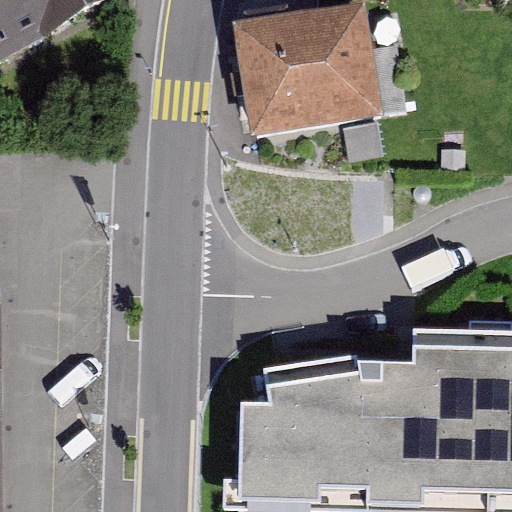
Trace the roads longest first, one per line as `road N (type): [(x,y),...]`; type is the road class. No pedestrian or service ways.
road 1 (residential): [(511,223),(344,291),(173,296)]
road 2 (tertiary): [(173,296),(196,0)]
road 3 (tertiary): [(165,511),(173,296)]
